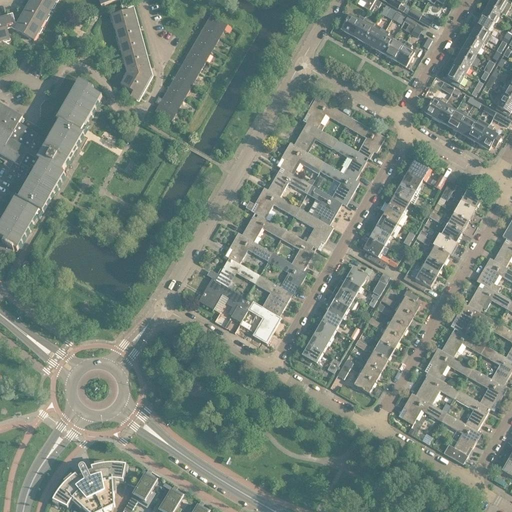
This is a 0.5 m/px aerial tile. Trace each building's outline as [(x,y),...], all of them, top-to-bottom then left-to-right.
[(57,0),(32,0),(14,32),(33,43),(57,0)] [(368,12),(372,5),(374,1),(372,0),(360,0),(359,2),(365,5),(363,9),(368,12)] [(389,0),(387,4),(397,10),(400,6),(401,4),(396,1),(394,0),(389,0)] [(511,6),(500,0),(491,0),(487,7),(501,14),(505,17),(511,6)] [(397,10),(397,11),(403,14),(405,9),(400,6),(397,10)] [(384,17),(388,9),(385,7),(380,15),(384,17)] [(501,14),(487,7),(481,17),(495,25),(501,14)] [(391,10),(386,18),(390,21),(395,12),(391,10)] [(127,74),(120,87),(133,94),(130,99),(136,103),(150,79),(131,12),(110,18),(126,73),(127,74)] [(404,18),(395,13),(391,20),(400,25),(404,18)] [(418,22),(422,16),(421,16),(420,18),(415,14),(412,19),(418,22)] [(341,32),(352,38),(363,19),(359,17),(357,21),(349,17),(348,18),(345,16),(341,23),(344,25),(341,32)] [(432,22),(422,16),(418,22),(428,28),(432,22)] [(210,17),(207,23),(203,29),(219,39),(226,27),(210,17)] [(495,25),(481,17),(476,27),(489,35),(495,25)] [(42,216),(65,177),(62,175),(84,137),(80,135),(101,99),(91,94),(93,91),(80,83),(57,122),(60,124),(48,146),(35,139),(37,136),(18,125),(21,119),(0,106),(0,43),(9,41),(6,29),(12,27),(10,19),(0,21),(0,159),(5,163),(4,164),(10,168),(12,164),(19,167),(20,165),(29,170),(31,167),(37,170),(32,180),(19,201),(16,199),(0,227),(0,264),(4,267),(13,251),(16,253),(39,214),(42,216)] [(363,19),(352,38),(363,45),(372,30),(368,28),(371,24),(363,19)] [(413,31),(417,25),(410,21),(408,26),(414,29),(413,31)] [(417,25),(413,31),(423,37),(427,31),(417,25)] [(491,36),(489,35),(476,27),(470,37),(483,45),(485,46),(491,36)] [(219,39),(203,29),(196,41),(212,51),(219,39)] [(372,30),(363,45),(374,51),(384,32),(380,30),(378,33),(372,30)] [(389,34),(384,32),(374,51),(384,57),(393,42),(386,38),(389,34)] [(508,42),(511,35),(511,34),(508,32),(503,39),(508,42)] [(470,37),(464,48),(477,55),(483,45),(470,37)] [(384,57),(394,63),(406,44),(399,40),(397,45),(393,42),(384,57)] [(212,51),(196,41),(189,53),(205,63),(212,51)] [(502,52),(506,45),(502,42),(498,49),(502,52)] [(406,44),(394,63),(405,69),(414,54),(409,51),(411,47),(406,44)] [(471,65),(477,55),(464,48),(458,58),(471,65)] [(507,59),(511,52),(506,49),(502,56),(507,59)] [(496,62),(500,55),(496,52),(492,59),(496,62)] [(205,63),(189,53),(182,65),(198,75),(205,63)] [(458,58),(452,68),(465,76),(471,65),(458,58)] [(501,69),(505,62),(500,60),(496,66),(501,69)] [(490,72),(495,65),(490,63),(486,70),(490,72)] [(182,65),(175,77),(191,87),(198,75),(182,65)] [(446,79),(459,86),(465,76),(452,68),(446,79)] [(495,79),(499,72),(495,70),(491,77),(495,79)] [(485,82),(489,75),(484,73),(480,80),(485,82)] [(184,99),(191,87),(175,77),(168,89),(184,99)] [(489,90),(493,83),(489,80),(485,87),(489,90)] [(479,93),(483,85),(478,83),(474,90),(479,93)] [(453,95),(455,90),(444,84),(440,90),(450,96),(452,94),(453,95)] [(511,102),(511,88),(508,87),(502,97),(511,102)] [(177,111),(184,99),(168,89),(161,101),(177,111)] [(509,115),(511,110),(511,102),(502,97),(496,107),(509,115)] [(473,107),(476,102),(469,98),(467,103),(473,107)] [(177,111),(161,101),(158,99),(154,105),(158,107),(154,113),(170,123),(177,111)] [(321,102),(316,99),(302,123),(306,125),(320,133),(323,128),(319,125),(324,116),(344,128),(350,119),(328,107),(330,104),(322,100),(321,102)] [(426,115),(437,122),(446,107),(444,106),(447,102),(441,99),(438,102),(435,100),(426,115)] [(456,113),(446,107),(437,122),(447,128),(456,113)] [(492,120),(493,121),(496,114),(490,110),(488,115),(493,118),(492,120)] [(447,128),(457,134),(466,119),(456,113),(447,128)] [(510,122),(496,114),(493,121),(506,129),(510,122)] [(350,119),(344,128),(365,140),(357,154),(367,160),(371,163),(385,139),(350,119)] [(457,134),(468,140),(476,125),(466,119),(457,134)] [(468,140),(478,146),(489,127),(479,121),(476,125),(468,140)] [(337,142),(320,133),(306,125),(293,147),(305,154),(313,140),(332,151),(337,142)] [(488,152),(491,147),(495,149),(501,139),(491,133),(493,129),(489,127),(478,146),(488,152)] [(367,160),(357,154),(337,142),(332,151),(350,162),(342,176),(355,183),(367,160)] [(280,170),(290,176),(298,162),(319,174),(324,165),(305,154),(293,147),(289,145),(276,168),(280,170)] [(410,170),(406,167),(403,171),(423,183),(430,172),(414,162),(410,170)] [(319,174),(339,186),(331,200),(341,206),(345,208),(359,185),(355,183),(342,176),(324,165),(319,174)] [(305,185),(290,176),(280,170),(268,192),(279,199),(287,185),(306,196),(311,188),(305,185)] [(405,177),(401,184),(417,194),(423,183),(403,171),(401,175),(405,177)] [(439,178),(434,188),(440,191),(446,181),(439,178)] [(455,187),(448,183),(442,193),(449,197),(455,187)] [(393,189),(390,193),(411,205),(417,194),(401,184),(397,192),(393,189)] [(325,207),(317,221),(329,228),(341,206),(331,200),(316,191),(311,188),(306,196),(325,207)] [(264,221),(272,207),(292,219),(298,210),(279,199),(268,192),(264,190),(255,206),(248,203),(244,209),(251,213),(250,213),(254,215),(264,221)] [(481,201),(466,192),(459,204),(475,212),(481,201)] [(388,197),(392,200),(388,207),(404,216),(411,205),(390,193),(388,197)] [(449,197),(442,193),(439,199),(446,203),(449,197)] [(468,224),(475,212),(459,204),(453,215),(468,224)] [(428,213),(431,208),(426,205),(423,211),(428,213)] [(380,212),(377,216),(398,227),(404,216),(388,207),(383,214),(380,212)] [(292,219),(313,231),(308,240),(305,244),(316,250),(320,252),(333,230),(329,228),(317,221),(298,210),(292,219)] [(434,221),(437,217),(431,213),(428,218),(434,221)] [(254,245),(262,231),(281,241),(285,233),(281,230),(264,221),(254,215),(242,237),(254,245)] [(462,235),(468,224),(453,215),(446,226),(462,235)] [(379,222),(375,229),(391,238),(398,227),(377,216),(375,220),(379,222)] [(443,220),(437,217),(434,221),(440,225),(443,220)] [(455,246),(462,235),(446,226),(440,237),(455,246)] [(367,234),(365,238),(385,250),(391,238),(375,229),(371,236),(367,234)] [(299,252),(296,256),(291,266),(303,273),(316,250),(305,244),(302,242),(285,233),(281,241),(299,252)] [(405,241),(410,244),(414,236),(410,234),(405,241)] [(267,264),(273,255),(254,245),(242,237),(238,235),(224,258),(228,260),(238,266),(246,252),(267,264)] [(422,243),(424,239),(419,235),(416,240),(422,243)] [(440,237),(433,248),(449,257),(455,246),(440,237)] [(367,254),(364,259),(374,265),(376,260),(378,261),(379,261),(385,250),(365,238),(363,242),(366,244),(362,251),(367,254)] [(430,242),(424,239),(422,243),(427,247),(430,242)] [(511,243),(506,240),(493,262),(505,269),(511,256),(511,243)] [(433,248),(427,259),(442,268),(449,257),(433,248)] [(273,255),(267,264),(287,276),(279,290),(289,295),(293,298),(306,275),(303,273),(291,266),(273,255)] [(409,266),(412,261),(406,257),(403,262),(409,266)] [(421,270),(436,279),(442,268),(427,259),(421,270)] [(235,275),(254,286),(259,278),(238,266),(228,260),(222,270),(220,270),(217,275),(218,277),(215,282),(227,289),(231,283),(235,275)] [(365,269),(362,274),(358,272),(362,265),(352,260),(349,266),(352,268),(348,276),(345,274),(342,278),(362,289),(368,277),(371,272),(365,269)] [(384,270),(387,265),(379,261),(378,261),(376,260),(374,265),(384,270)] [(499,289),(493,286),(498,276),(511,284),(511,273),(505,269),(493,262),(489,260),(480,275),(483,277),(479,284),(480,285),(496,294),(499,289)] [(389,261),(387,265),(395,270),(397,266),(389,261)] [(417,264),(412,261),(409,266),(415,269),(417,264)] [(421,270),(414,281),(414,282),(415,282),(413,287),(423,293),(426,288),(430,290),(436,279),(421,270)] [(414,281),(405,276),(402,281),(413,287),(415,282),(414,282),(414,281)] [(268,306),(265,311),(277,317),(279,314),(281,314),(289,300),(288,299),(289,295),(279,290),(259,278),(254,286),(270,295),(264,304),(268,306)] [(339,291),(355,300),(362,289),(342,278),(340,282),(343,284),(339,291)] [(240,309),(232,323),(238,326),(245,314),(245,315),(247,312),(252,303),(234,293),(231,291),(227,289),(215,282),(212,280),(198,303),(213,312),(222,298),(240,309)] [(379,297),(385,288),(378,284),(373,294),(379,297)] [(496,294),(480,285),(467,308),(479,314),(481,310),(485,312),(490,302),(506,311),(510,302),(496,294)] [(329,300),(349,311),(355,300),(339,291),(335,298),(332,296),(329,300)] [(414,319),(420,307),(414,303),(417,298),(405,292),(402,297),(404,298),(398,309),(414,319)] [(386,305),(389,300),(383,297),(380,302),(386,305)] [(331,306),(327,313),(342,322),(349,311),(329,300),(327,304),(331,306)] [(395,304),(389,300),(386,305),(392,309),(395,304)] [(265,311),(261,308),(252,303),(247,312),(261,320),(253,335),(267,343),(281,319),(277,317),(265,311)] [(457,322),(452,330),(453,331),(466,338),(474,323),(493,334),(498,325),(479,314),(467,308),(463,305),(454,320),(457,322)] [(414,319),(398,309),(391,320),(407,330),(414,319)] [(322,320),(319,318),(316,322),(336,334),(340,327),(343,329),(346,324),(342,322),(327,313),(322,320)] [(391,320),(385,331),(401,341),(407,330),(391,320)] [(314,335),(330,344),(336,334),(316,322),(314,326),(318,328),(314,335)] [(511,333),(498,325),(493,334),(511,345),(503,359),(511,364),(511,333)] [(243,340),(247,334),(237,329),(234,334),(243,340)] [(395,352),(401,341),(385,331),(378,343),(395,352)] [(441,353),(453,360),(461,346),(480,356),(484,348),(466,338),(453,331),(441,353)] [(304,344),(323,355),(330,344),(314,335),(310,342),(306,340),(304,344)] [(360,350),(363,345),(357,341),(355,346),(360,350)] [(378,343),(372,354),(388,363),(395,352),(378,343)] [(306,360),(304,364),(310,367),(312,364),(317,367),(323,355),(304,344),(302,348),(305,350),(301,357),(306,360)] [(369,348),(363,345),(360,350),(366,353),(369,348)] [(480,356),(498,367),(490,381),(503,388),(511,371),(511,364),(503,359),(484,348),(480,356)] [(427,375),(438,381),(440,377),(446,367),(466,379),(471,370),(453,360),(441,353),(437,350),(428,366),(430,367),(426,374),(427,375)] [(382,374),(388,363),(372,354),(366,365),(382,374)] [(326,372),(333,376),(340,365),(333,361),(326,372)] [(343,367),(350,371),(353,365),(346,362),(343,367)] [(366,365),(359,376),(376,385),(382,374),(366,365)] [(350,371),(343,367),(337,378),(343,382),(350,371)] [(471,370),(466,379),(487,390),(481,401),(479,405),(490,411),(491,411),(495,404),(498,406),(507,390),(503,388),(490,381),(471,370)] [(427,404),(435,391),(453,401),(458,393),(443,384),(438,381),(427,375),(414,397),(427,404)] [(359,376),(353,387),(369,396),(376,385),(359,376)] [(453,401),(472,412),(465,426),(477,433),(490,411),(479,405),(474,402),(464,396),(458,393),(453,401)] [(440,424),(446,415),(435,409),(431,407),(427,404),(414,397),(411,395),(402,411),(405,412),(400,420),(411,427),(420,412),(440,424)] [(446,415),(440,424),(461,436),(453,449),(448,446),(443,455),(463,466),(468,458),(465,456),(470,449),(472,450),(481,435),(477,433),(465,426),(446,415)] [(511,453),(510,457),(505,455),(503,459),(511,463),(511,453)] [(511,463),(503,459),(501,462),(505,465),(501,472),(511,478),(511,463)] [(80,469),(79,470),(79,471),(79,472),(85,484),(82,486),(76,476),(75,477),(72,479),(68,483),(63,487),(59,492),(56,497),(52,502),(67,510),(69,507),(71,504),(73,501),(84,511),(90,511),(93,511),(104,511),(105,511),(106,510),(107,508),(107,506),(113,505),(113,509),(114,509),(112,482),(116,482),(119,482),(122,483),(126,467),(119,466),(113,466),(107,466),(101,467),(95,468),(91,469),(95,480),(91,481),(85,470),(85,469),(85,468),(84,468),(83,468),(82,467),(82,468),(81,468),(80,468),(80,469)] [(123,511),(131,511),(139,500),(145,504),(145,503),(148,505),(153,495),(154,496),(155,495),(151,493),(157,483),(146,476),(149,472),(148,471),(123,511)] [(175,487),(174,487),(158,511),(178,511),(179,511),(181,511),(177,509),(183,499),(172,492),(175,487)] [(204,511),(198,508),(201,503),(200,503),(194,511),(204,511)]
